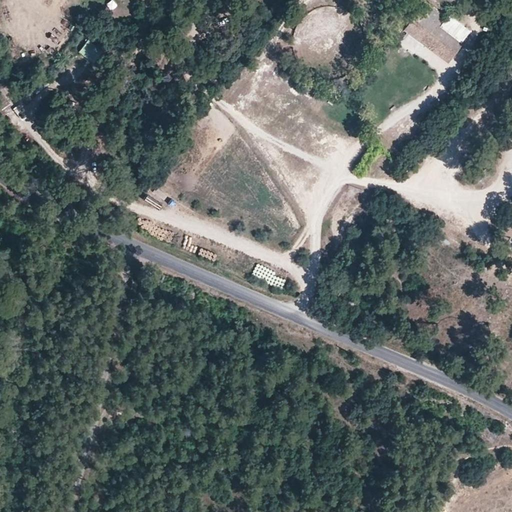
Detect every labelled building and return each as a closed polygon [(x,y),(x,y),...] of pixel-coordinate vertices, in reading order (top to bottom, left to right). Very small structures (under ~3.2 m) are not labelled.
[(461,42),(439,26),(446,17),(424,1),(403,29),(407,31),(423,43),(446,61),(461,42)] [(470,30),(448,13),(446,17),(439,26),(461,42),(470,30)] [(423,43),(407,31),(402,38),(418,50),(423,43)] [(46,36),(34,50),(39,54),(51,40),(46,36)] [(93,62),(102,49),(88,38),(78,51),(93,62)] [(37,94),(49,84),(45,79),(32,89),(37,94)] [(151,229),(154,223),(141,217),(138,224),(151,229)]
